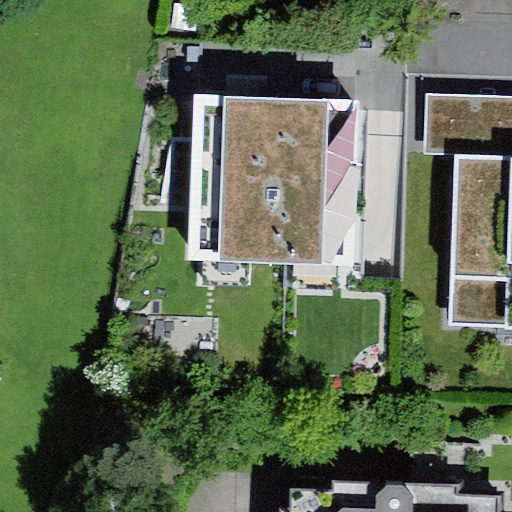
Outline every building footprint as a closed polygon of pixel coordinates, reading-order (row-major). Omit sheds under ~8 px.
[(455,139),(511,140),(511,91),(427,88),(425,137),(455,139)] [(355,258),(357,92),(194,90),(194,139),(193,257),(355,258)] [(511,140),(455,139),(450,322),(511,323),(511,140)] [(0,374),(9,362),(0,355),(0,374)] [(331,469),(288,467),(285,511),(511,511),(511,504),(500,503),(501,482),(459,480),(459,470),(414,468),(413,474),(403,462),(388,461),(377,472),(378,462),(332,460),(331,469)]
